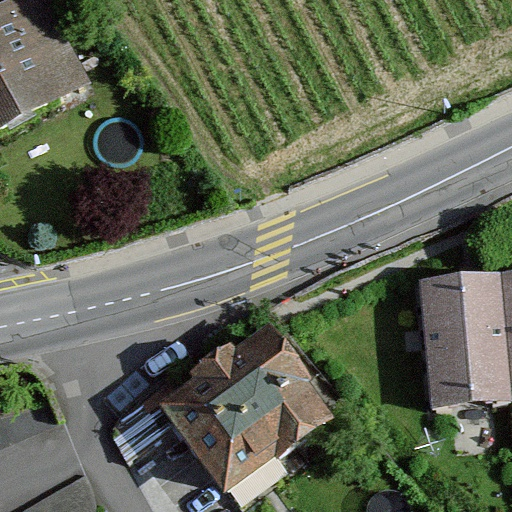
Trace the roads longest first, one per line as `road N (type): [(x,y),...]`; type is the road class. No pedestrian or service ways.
road 1 (tertiary): [(511,150),(274,254),(11,326)]
road 2 (unknown): [(130,511),(92,430),(11,326)]
